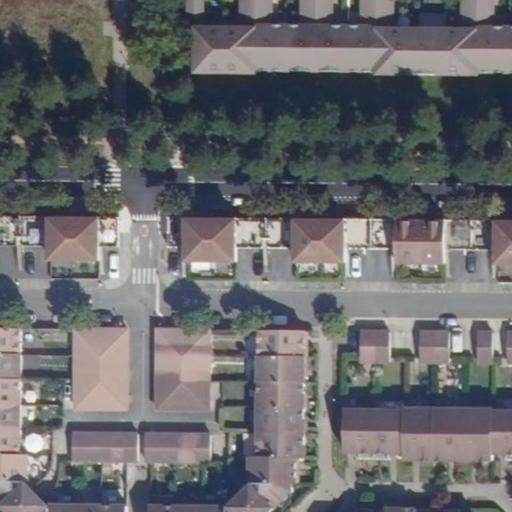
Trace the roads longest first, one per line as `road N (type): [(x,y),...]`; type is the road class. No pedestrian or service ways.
road 1 (residential): [(511,299),(141,296)]
road 2 (residential): [(143,186),(511,193)]
road 3 (residential): [(0,184),(143,186)]
road 4 (residential): [(141,296),(0,298)]
